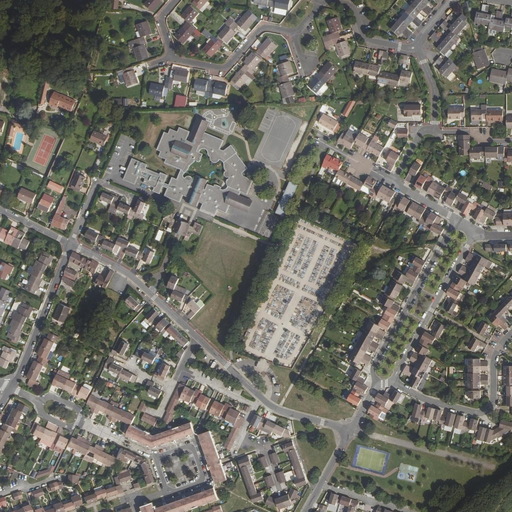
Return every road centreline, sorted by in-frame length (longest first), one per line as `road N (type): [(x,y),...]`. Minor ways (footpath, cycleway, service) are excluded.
road 1 (residential): [(456,219),(371,366),(375,387)]
road 2 (residential): [(392,381),(425,399),(480,412),(494,402),(493,362),(511,334)]
road 3 (residential): [(392,381),(474,230)]
road 4 (residential): [(71,244),(133,277),(196,337)]
road 5 (residential): [(71,244),(10,388)]
road 6 (residential): [(171,56),(220,68),(259,30),(291,31)]
